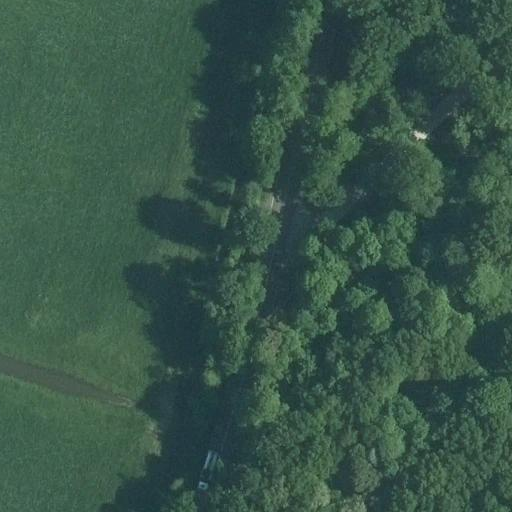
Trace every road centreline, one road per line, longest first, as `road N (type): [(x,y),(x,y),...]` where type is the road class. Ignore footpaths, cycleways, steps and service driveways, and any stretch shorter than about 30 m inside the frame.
road 1 (secondary): [(200,511),(267,279),(327,0)]
road 2 (track): [(511,48),(297,265),(267,279)]
